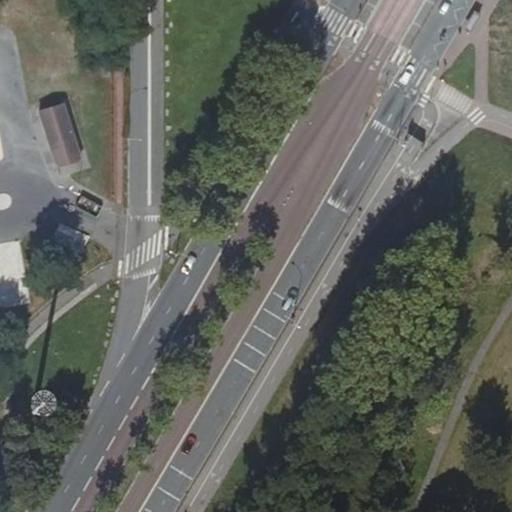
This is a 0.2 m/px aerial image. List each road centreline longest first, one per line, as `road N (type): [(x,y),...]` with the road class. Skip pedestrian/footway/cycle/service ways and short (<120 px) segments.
road 1 (primary): [(158,511),(456,0)]
road 2 (primary): [(345,0),(110,414)]
road 3 (unclassified): [(145,0),(140,255),(110,414)]
